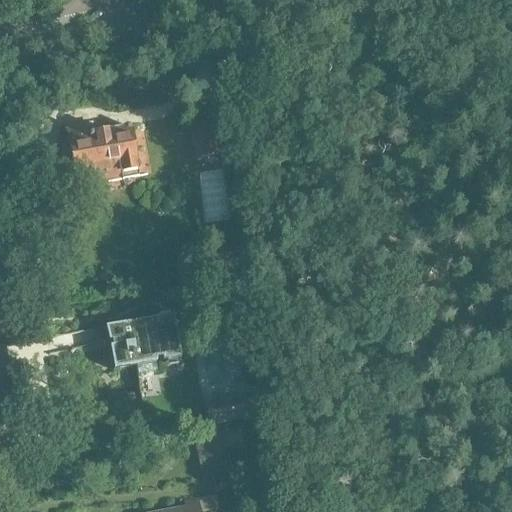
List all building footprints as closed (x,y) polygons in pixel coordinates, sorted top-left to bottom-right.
[(225,70),(223,61),(215,63),(217,72),(225,70)] [(109,181),(121,178),(121,180),(138,177),(137,168),(139,165),(138,161),(135,159),(132,145),(134,142),(134,138),(131,135),(129,127),(94,133),(92,124),(65,129),(69,152),(61,153),(62,155),(61,156),(59,158),(60,162),(62,163),(71,161),(75,187),(91,184),(90,174),(107,171),(109,181)] [(219,155),(215,124),(191,127),(195,158),(219,155)] [(104,328),(112,371),(135,367),(136,376),(156,372),(155,363),(156,363),(155,360),(161,359),(161,362),(180,358),(172,315),(104,328)] [(229,480),(221,435),(194,440),(202,485),(229,480)] [(185,509),(170,511),(199,511),(216,508),(214,496),(197,500),(183,502),(185,509)]
